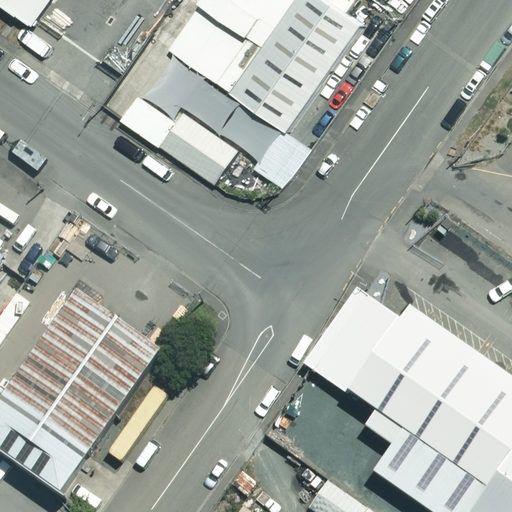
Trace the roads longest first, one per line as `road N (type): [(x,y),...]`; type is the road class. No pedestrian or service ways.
road 1 (residential): [(497,0),(288,299)]
road 2 (residential): [(0,96),(288,299)]
road 3 (residential): [(288,299),(141,511)]
